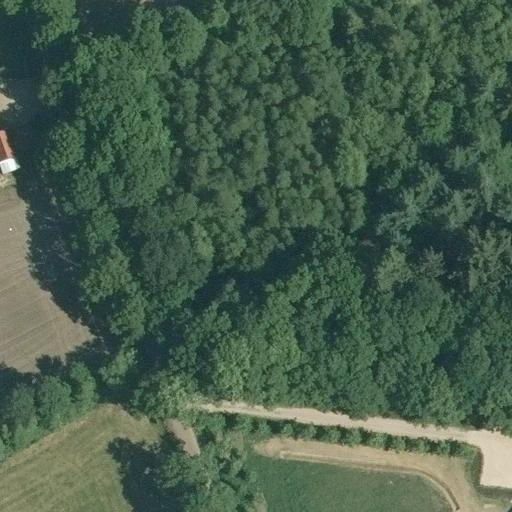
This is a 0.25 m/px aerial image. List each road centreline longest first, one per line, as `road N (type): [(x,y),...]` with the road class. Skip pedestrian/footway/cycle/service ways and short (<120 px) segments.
road 1 (unclassified): [(215,511),(25,0)]
road 2 (track): [(154,347),(511,309)]
